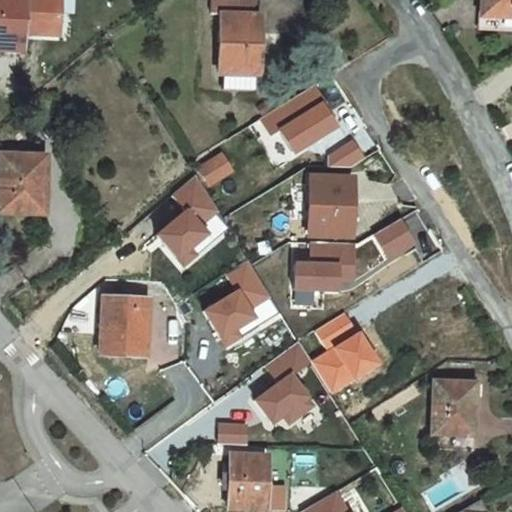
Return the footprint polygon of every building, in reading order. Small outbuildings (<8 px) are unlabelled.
[(29,0),(0,0),(0,49),(29,50),(29,32),(29,0)] [(64,0),(29,0),(29,32),(64,33),(64,0)] [(508,4),(463,2),(460,58),(505,60),(508,4)] [(240,49),(239,28),(200,28),(199,46),(207,46),(205,104),(209,104),(240,105),(243,105),(244,49),(240,49)] [(505,60),(460,58),(459,71),(505,74),(505,60)] [(240,105),(209,104),(209,120),(239,120),(240,105)] [(48,210),(50,155),(3,153),(2,209),(48,210)] [(210,184),(234,169),(224,153),(200,168),(210,184)] [(329,268),(328,211),(291,210),(292,270),(329,268)] [(149,353),(150,298),(104,298),(104,351),(149,353)] [(266,363),(278,382),(255,397),(273,425),(315,398),(298,372),(314,362),(300,340),(266,363)] [(217,444),(249,444),(249,423),(218,423),(217,444)] [(450,479),(456,427),(414,424),(409,476),(450,479)] [(252,511),(253,493),(215,490),(214,511),(252,511)] [(301,511),(351,511),(342,491),(301,510),(301,511)]
